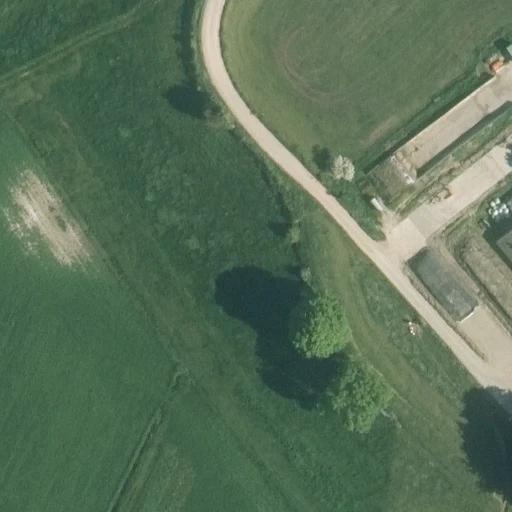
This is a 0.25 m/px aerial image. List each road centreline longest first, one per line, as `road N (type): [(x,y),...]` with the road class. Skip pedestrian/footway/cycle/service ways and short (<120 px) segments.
road 1 (track): [(373,253),(226,87),(211,46),(215,0)]
road 2 (unclassified): [(511,408),(373,253)]
